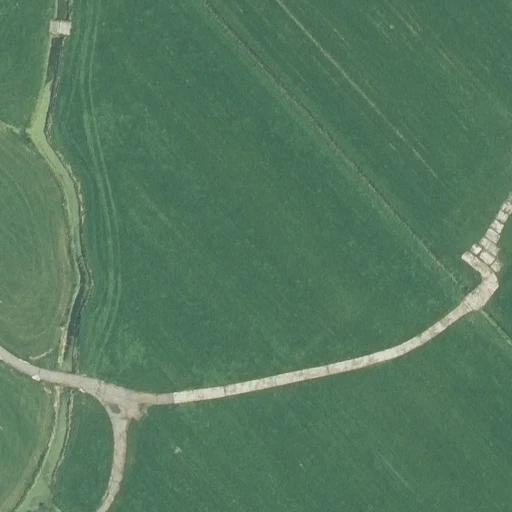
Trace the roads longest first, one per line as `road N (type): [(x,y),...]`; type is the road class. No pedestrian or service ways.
road 1 (track): [(124,405),(401,350),(488,287),(490,234),(511,202)]
road 2 (track): [(0,352),(124,405),(114,485),(100,511)]
